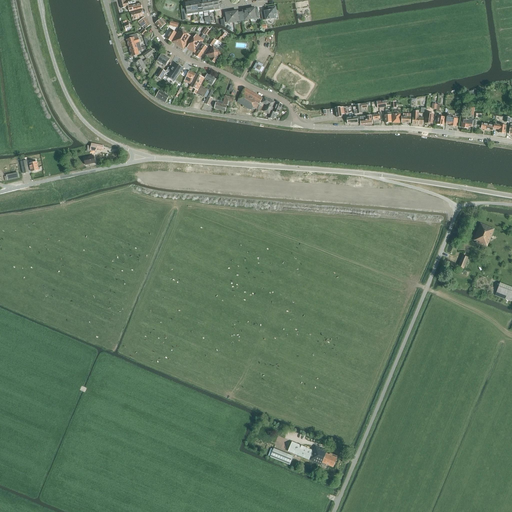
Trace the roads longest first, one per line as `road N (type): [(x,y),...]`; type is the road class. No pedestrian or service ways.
road 1 (tertiary): [(334,511),(455,214)]
road 2 (unclassified): [(293,125),(155,99),(130,73),(105,0)]
road 3 (tertiary): [(511,140),(293,125)]
road 4 (tertiary): [(364,174),(153,158)]
road 5 (tertiary): [(293,125),(286,103),(161,41),(145,0)]
road 6 (tertiary): [(132,152),(97,133),(70,102),(39,0)]
road 7 (tertiary): [(511,196),(364,174)]
road 8 (unclassified): [(0,192),(131,163)]
